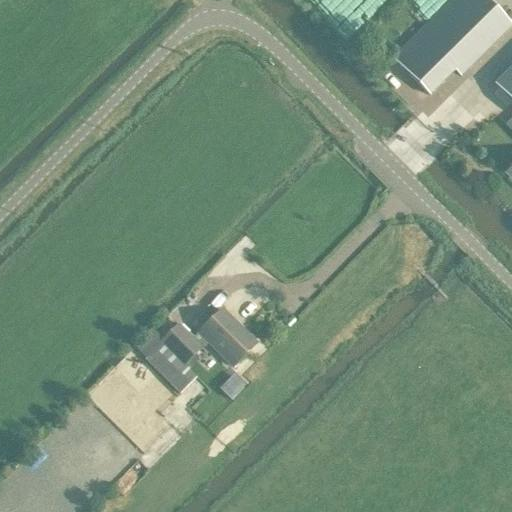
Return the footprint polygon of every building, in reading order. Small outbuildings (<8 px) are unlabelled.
[(460,78),(511,27),(511,24),(488,0),(454,0),(393,60),(431,99),(456,74),(460,78)] [(511,69),(495,86),(511,103),(511,69)] [(198,335),(193,341),(201,349),(207,344),(220,357),(232,368),(255,345),(221,312),(198,335)] [(183,367),(201,349),(193,341),(178,326),(160,344),(183,367)] [(195,379),(183,367),(160,344),(145,360),(180,394),(195,379)] [(244,388),(234,378),(220,392),(230,402),(244,388)]
